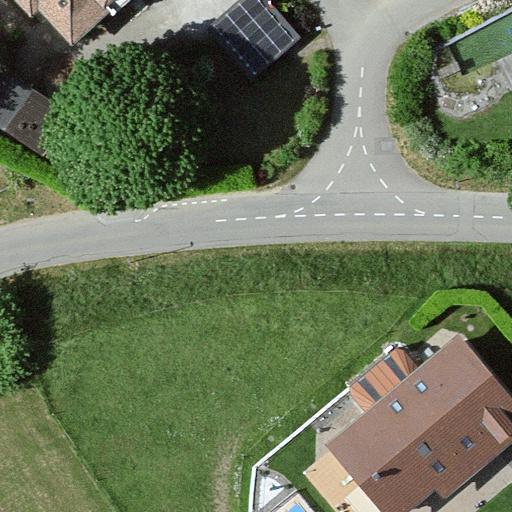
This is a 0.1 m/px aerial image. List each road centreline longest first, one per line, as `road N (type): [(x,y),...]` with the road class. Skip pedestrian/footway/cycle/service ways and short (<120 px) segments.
road 1 (tertiary): [(0,254),(248,217),(349,213)]
road 2 (residential): [(349,213),(373,35)]
road 3 (tertiary): [(349,213),(511,219)]
